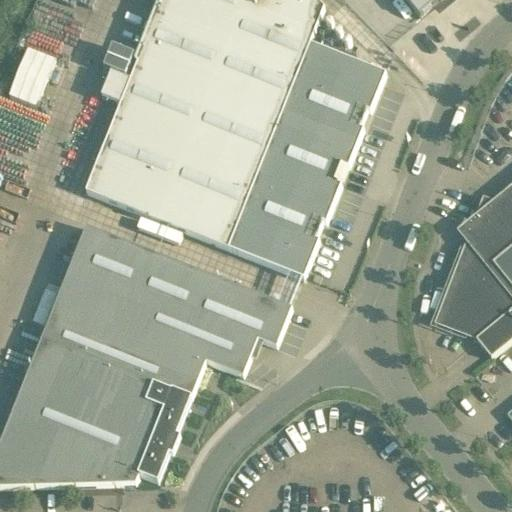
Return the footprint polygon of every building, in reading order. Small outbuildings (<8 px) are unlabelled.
[(101,103),(120,111),(86,198),(304,285),(385,79),(310,49),(324,13),(310,0),(164,0),(160,11),(157,9),(134,67),(137,68),(130,86),(111,78),(101,103)] [(402,0),(420,22),(439,6),(440,7),(448,0),(402,0)] [(104,72),(126,81),(135,59),(113,50),(104,72)] [(39,111),(54,61),(22,52),(7,102),(39,111)] [(511,346),(511,190),(494,205),(483,201),(469,238),(435,328),(467,340),(467,341),(477,345),(492,363),(511,346)] [(244,383),(244,382),(259,346),(277,353),(293,315),(87,233),(0,450),(0,493),(136,489),(139,481),(158,488),(207,368),(244,383)]
